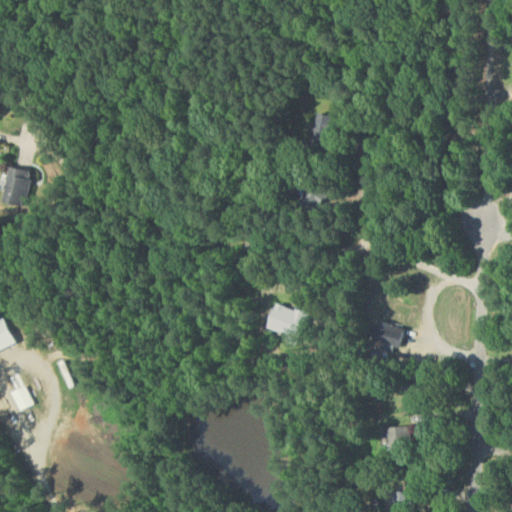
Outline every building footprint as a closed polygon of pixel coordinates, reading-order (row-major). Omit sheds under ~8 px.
[(8,201),(30,206),(37,169),(16,165),(8,201)] [(270,331),(305,340),(314,309),(300,305),(299,308),(278,302),(270,331)] [(0,322),(0,351),(20,343),(9,319),(0,322)] [(16,392),(25,410),(39,404),(30,385),(16,392)] [(415,426),(392,425),(392,447),(415,448),(415,426)]
